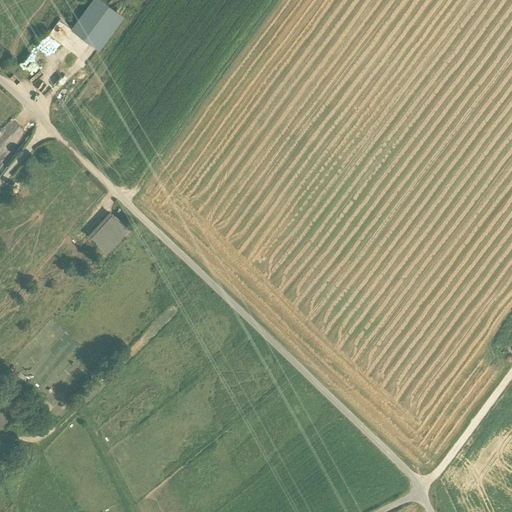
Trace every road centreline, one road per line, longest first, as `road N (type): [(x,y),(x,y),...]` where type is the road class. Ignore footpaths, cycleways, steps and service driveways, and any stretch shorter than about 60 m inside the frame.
road 1 (track): [(422,490),(0,81)]
road 2 (track): [(131,205),(282,0)]
road 3 (track): [(511,371),(422,490)]
